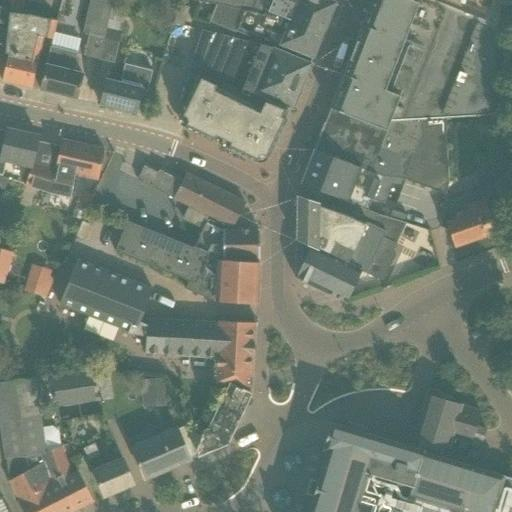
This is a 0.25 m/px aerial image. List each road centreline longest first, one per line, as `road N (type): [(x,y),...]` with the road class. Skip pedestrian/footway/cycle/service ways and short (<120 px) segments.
road 1 (tertiary): [(0,108),(184,154),(277,197),(277,297),(322,346),(371,335),(430,297)]
road 2 (residential): [(511,416),(430,297)]
